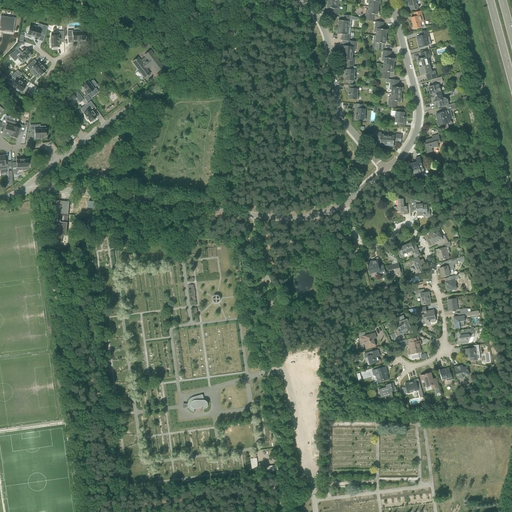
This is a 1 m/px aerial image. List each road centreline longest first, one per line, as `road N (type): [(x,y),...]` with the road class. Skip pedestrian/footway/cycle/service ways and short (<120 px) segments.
road 1 (track): [(41,189),(84,511)]
road 2 (residential): [(312,496),(254,215)]
road 3 (residential): [(406,366),(441,352),(430,263),(408,223),(384,244),(364,244),(344,204)]
road 4 (residential): [(83,139),(282,0)]
road 5 (residential): [(254,215),(27,186)]
road 6 (track): [(254,215),(233,142),(235,119),(197,0)]
road 7 (track): [(511,196),(462,0)]
road 8 (track): [(280,487),(84,509)]
road 9 (track): [(510,417),(405,415),(321,390)]
road 10 (residential): [(383,170),(344,125),(327,39),(302,4)]
road 11 (residential): [(383,170),(413,132),(416,105),(390,0)]
road 12 (residential): [(83,139),(44,89),(52,66),(77,46)]
